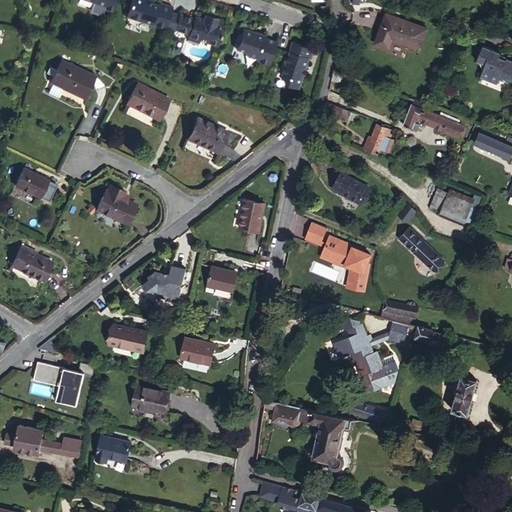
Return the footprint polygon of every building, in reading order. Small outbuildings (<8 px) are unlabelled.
[(95,4),(113,11),(116,0),(92,0),(96,1),(95,4)] [(151,23),(165,27),(165,26),(171,8),(172,5),(158,0),(158,2),(152,1),(150,0),(129,0),(124,15),(151,24),(151,23)] [(179,10),(171,8),(165,26),(173,28),(179,10)] [(187,34),(217,44),(223,24),(217,21),(217,19),(215,18),(215,16),(212,15),(211,17),(208,16),(208,14),(205,13),(204,15),(202,14),(201,16),(194,14),(193,15),(179,10),(173,28),(187,33),(187,34)] [(389,17),(385,26),(395,29),(398,20),(389,17)] [(395,29),(385,26),(380,42),(393,46),(394,41),(423,49),(429,30),(398,20),(395,29)] [(254,60),(268,65),(276,40),(264,36),(255,33),(255,31),(242,27),(235,48),(243,51),(245,54),(255,58),(254,60)] [(310,46),(291,39),(280,74),(282,74),(285,80),(284,82),(299,87),(303,74),(305,74),(307,67),(306,67),(309,57),(311,57),(313,50),(310,46)] [(498,48),(480,42),(475,57),(482,60),(477,73),(494,80),(496,75),(506,79),(510,68),(511,69),(511,57),(504,54),(504,55),(497,53),(498,48)] [(52,81),(84,96),(94,75),(61,60),(52,81)] [(336,71),(334,70),(332,78),(337,80),(341,71),(336,71)] [(143,84),(134,102),(164,116),(172,98),(143,84)] [(427,103),(409,96),(407,101),(414,104),(405,125),(418,130),(419,128),(418,127),(420,121),(418,120),(419,118),(421,113),(422,114),(425,107),(427,103)] [(352,110),(327,100),(325,109),(349,118),(352,110)] [(421,113),(419,118),(454,133),(459,122),(425,107),(422,114),(421,113)] [(193,140),(223,154),(232,133),(202,119),(193,140)] [(464,124),(459,122),(454,133),(459,135),(464,124)] [(379,124),(374,135),(369,148),(379,152),(385,136),(390,138),(394,129),(379,124)] [(511,153),(511,145),(479,131),(474,142),(510,158),(511,153)] [(369,148),(374,135),(369,133),(364,146),(369,148)] [(416,163),(421,154),(414,151),(410,160),(416,163)] [(45,179),(20,168),(13,184),(37,195),(45,179)] [(334,187),(346,193),(350,174),(343,170),(334,187)] [(350,174),(346,193),(361,202),(371,185),(350,174)] [(110,190),(100,210),(127,224),(137,204),(129,200),(131,196),(127,194),(126,191),(115,186),(112,191),(110,190)] [(461,221),(466,207),(469,200),(445,191),(443,196),(432,192),(426,210),(460,223),(461,221)] [(264,229),(267,201),(247,198),(243,226),(264,229)] [(407,222),(418,210),(407,200),(396,211),(407,222)] [(473,209),(466,207),(461,221),(467,224),(473,209)] [(438,277),(447,266),(409,235),(400,246),(438,277)] [(14,265),(47,278),(52,262),(31,253),(33,249),(23,245),(14,265)] [(233,291),(237,272),(210,265),(206,284),(207,284),(216,286),(233,291)] [(153,291),(156,297),(171,300),(174,298),(180,299),(182,289),(179,287),(183,283),(186,269),(171,266),(169,271),(169,275),(158,272),(155,271),(148,276),(149,278),(142,283),(147,289),(153,291)] [(216,286),(207,284),(206,291),(214,293),(216,286)] [(387,298),(385,307),(403,312),(403,314),(411,316),(412,310),(417,311),(418,307),(387,298)] [(385,307),(382,315),(394,318),(409,322),(411,316),(403,314),(403,312),(385,307)] [(374,350),(371,343),(368,333),(362,318),(352,316),(344,319),(348,327),(350,327),(352,333),(335,340),(342,355),(353,351),(369,391),(383,385),(383,384),(396,379),(400,365),(395,351),(381,357),(377,348),(374,350)] [(409,322),(394,318),(391,329),(390,336),(405,340),(410,322),(409,322)] [(144,352),(148,332),(115,325),(111,344),(144,352)] [(447,339),(449,332),(419,325),(415,338),(441,344),(443,337),(447,339)] [(390,336),(391,329),(374,335),(373,332),(368,333),(371,343),(390,336)] [(212,365),(216,345),(186,339),(183,359),(212,365)] [(0,349),(3,350),(9,345),(0,342),(0,349)] [(81,370),(40,361),(36,379),(63,385),(60,400),(79,404),(86,372),(95,374),(97,365),(83,362),(81,370)] [(468,414),(479,379),(463,374),(452,409),(468,414)] [(166,414),(171,394),(140,387),(136,407),(166,414)] [(392,423),(395,412),(349,398),(346,409),(392,423)] [(266,399),(265,406),(281,410),(283,403),(266,399)] [(302,407),(285,403),(283,413),(300,416),(302,407)] [(339,453),(348,417),(302,407),(300,416),(300,417),(323,423),(315,456),(331,460),(331,461),(331,462),(331,463),(332,465),(333,465),(333,466),(334,467),(335,468),(337,468),(338,468),(339,468),(340,468),(343,466),(344,465),(344,464),(345,462),(345,460),(345,458),(344,456),(343,455),(342,454),(341,454),(340,453),(339,453)] [(409,416),(395,412),(392,423),(406,427),(409,416)] [(53,453),(56,441),(43,437),(44,430),(23,426),(21,433),(8,430),(6,443),(18,446),(17,449),(39,454),(39,450),(53,453)] [(132,442),(103,435),(97,459),(108,462),(109,457),(128,462),(132,442)] [(66,439),(65,442),(62,455),(78,458),(82,442),(66,439)] [(62,455),(65,442),(56,441),(53,453),(62,455)] [(492,452),(467,445),(466,453),(476,455),(477,450),(484,452),(484,454),(491,456),(492,452)] [(302,497),(301,497),(295,496),(294,495),(296,487),(284,484),(284,485),(265,480),(261,496),(280,500),(279,503),(281,503),(282,505),(287,506),(288,505),(290,505),(290,506),(289,511),(288,511),(306,511),(307,509),(306,509),(308,505),(300,502),(302,497)] [(307,490),(304,489),(302,497),(300,502),(308,505),(317,507),(320,494),(307,490)] [(320,494),(317,507),(331,511),(364,511),(366,509),(320,494)] [(0,503),(0,511),(23,511),(24,509),(0,503)]
